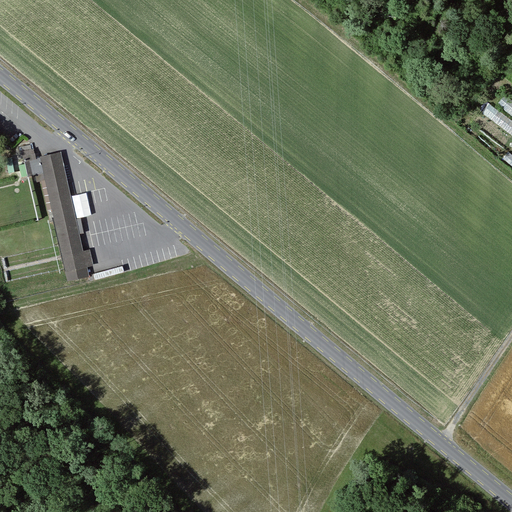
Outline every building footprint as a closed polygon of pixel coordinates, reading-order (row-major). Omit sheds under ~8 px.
[(501,107),(511,112),(511,100),(505,97),(501,107)] [(511,131),(511,117),(492,102),(485,112),(511,131)] [(46,179),(41,157),(37,158),(34,148),(31,149),(22,150),(25,163),(19,164),(21,175),(29,173),(29,175),(36,174),(38,181),(46,179)] [(69,281),(90,276),(62,151),(41,156),(41,157),(46,179),(69,281)] [(12,158),(7,159),(9,173),(15,172),(12,158)]
